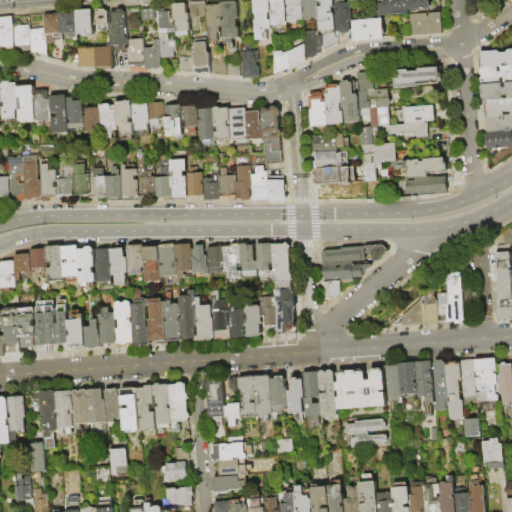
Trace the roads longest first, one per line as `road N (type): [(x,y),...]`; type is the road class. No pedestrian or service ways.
road 1 (residential): [(511,11),(443,47),(362,55),(259,95),(82,83),(0,63)]
road 2 (primary): [(511,177),(420,212),(72,216),(0,225)]
road 3 (primary): [(0,243),(66,232),(433,229),(511,199)]
road 4 (tertiary): [(511,337),(0,376)]
road 5 (residential): [(457,0),(473,198)]
road 6 (residential): [(433,229),(332,324),(316,353)]
road 7 (residential): [(194,362),(203,511)]
road 8 (residential): [(302,215),(292,85)]
road 9 (residential): [(303,230),(316,353)]
